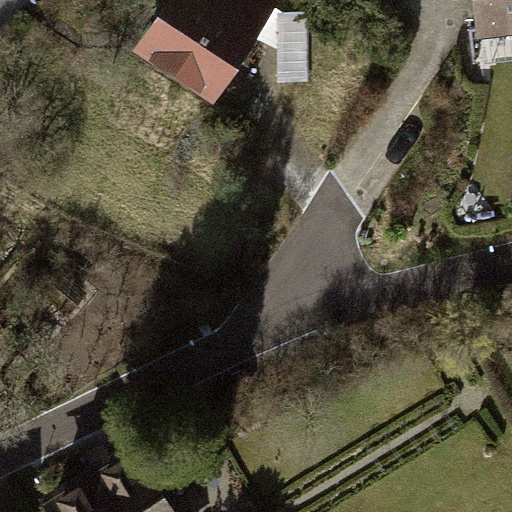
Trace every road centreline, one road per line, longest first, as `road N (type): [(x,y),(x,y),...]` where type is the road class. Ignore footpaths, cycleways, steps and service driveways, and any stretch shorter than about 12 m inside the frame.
road 1 (residential): [(0,456),(327,296)]
road 2 (residential): [(327,296),(337,215),(430,52),(445,1)]
road 3 (residential): [(327,296),(511,258)]
